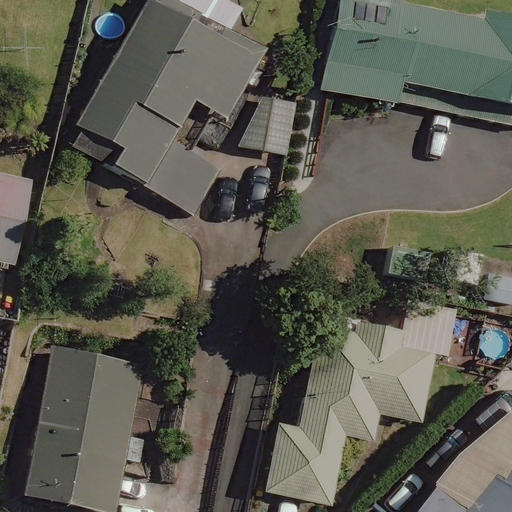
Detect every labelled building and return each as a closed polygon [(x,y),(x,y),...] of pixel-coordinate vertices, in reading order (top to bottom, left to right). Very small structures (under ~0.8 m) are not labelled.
[(165,0),(143,0),(70,128),(114,152),(104,169),(187,216),(212,172),(159,142),(181,104),(213,122),(254,51),(165,0)] [(334,0),(314,93),(386,108),(388,98),(511,123),(511,19),(474,11),(471,26),(389,9),(391,0),(334,0)] [(278,158),(291,109),(257,99),(232,146),(278,158)] [(0,182),(0,267),(0,268),(18,186),(0,182)] [(428,261),(393,250),(385,277),(420,287),(428,261)] [(347,340),(315,333),(294,433),(274,429),(260,495),(322,508),(337,438),(365,444),(371,415),(415,425),(430,358),(392,349),(395,335),(350,326),(347,340)] [(50,348),(14,499),(68,511),(101,511),(136,369),(50,348)] [(451,511),(426,492),(409,511),(511,511),(511,457),(498,485),(488,479),(461,511),(451,511)]
